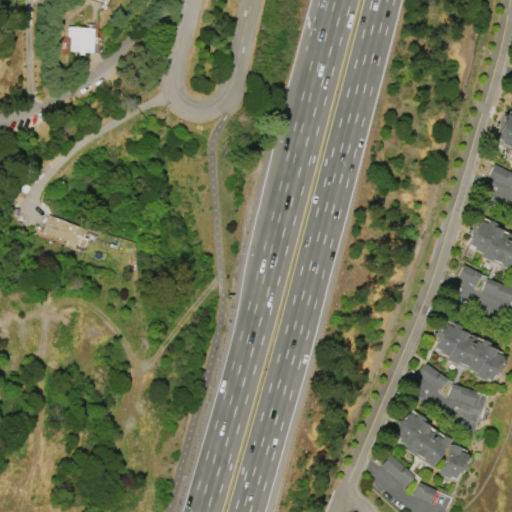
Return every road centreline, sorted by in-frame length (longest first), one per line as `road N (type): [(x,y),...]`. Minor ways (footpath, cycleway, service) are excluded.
road 1 (residential): [(509,0),(425,297),(348,478),(345,505)]
road 2 (motorway): [(240,511),(377,0)]
road 3 (motorway): [(336,22),(204,511)]
road 4 (residential): [(0,117),(26,114),(74,88),(161,13),(187,10)]
road 5 (residential): [(189,0),(173,89),(198,110),(224,97)]
